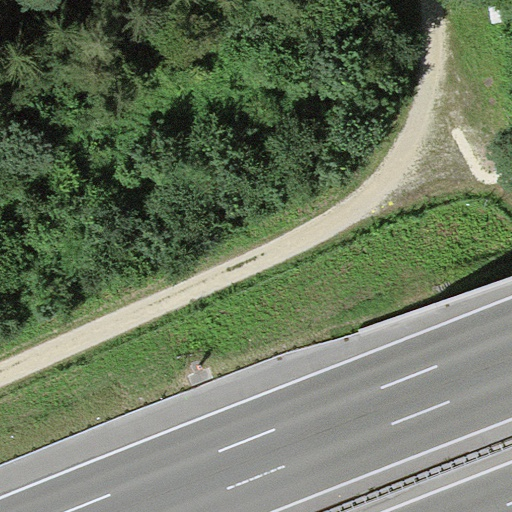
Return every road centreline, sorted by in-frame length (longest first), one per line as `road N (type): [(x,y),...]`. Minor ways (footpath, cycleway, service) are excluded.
road 1 (motorway): [(511,357),(120,511)]
road 2 (track): [(433,0),(441,70),(432,140),(365,201),(257,269)]
road 3 (track): [(0,381),(257,269)]
